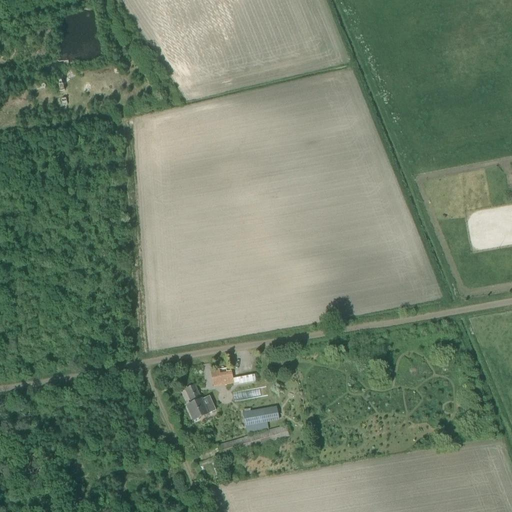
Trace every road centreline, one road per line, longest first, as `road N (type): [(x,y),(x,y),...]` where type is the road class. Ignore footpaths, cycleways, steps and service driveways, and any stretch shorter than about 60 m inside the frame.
road 1 (track): [(141,364),(511,300)]
road 2 (track): [(207,511),(141,364)]
road 3 (track): [(0,388),(141,364)]
